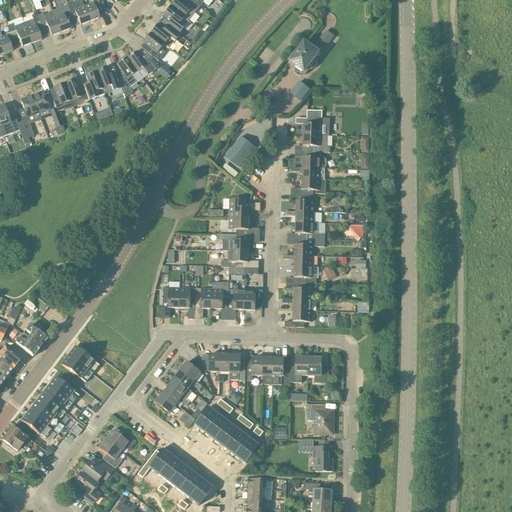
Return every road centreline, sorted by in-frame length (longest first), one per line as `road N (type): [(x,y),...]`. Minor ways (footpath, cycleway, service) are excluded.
road 1 (secondary): [(402,511),(409,373),(405,0)]
road 2 (tertiary): [(4,415),(104,284),(151,202)]
road 3 (residential): [(151,202),(187,213),(198,199),(200,154),(295,29)]
road 4 (tertiary): [(151,202),(202,103),(286,0)]
road 5 (residential): [(267,336),(277,121)]
road 6 (residential): [(349,511),(352,345)]
road 7 (residential): [(0,75),(110,34),(142,0)]
road 8 (residential): [(226,511),(221,475),(130,405)]
road 9 (residential): [(42,498),(115,394)]
